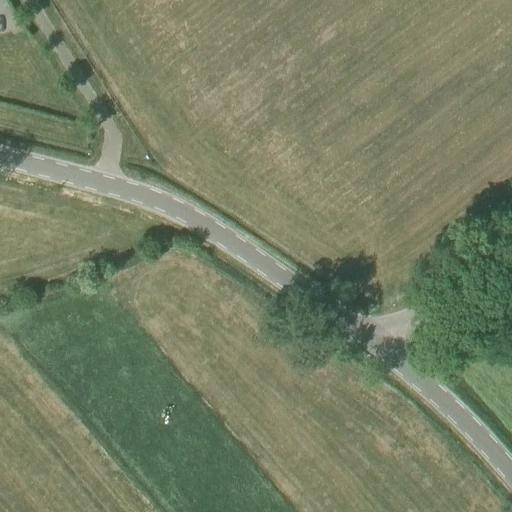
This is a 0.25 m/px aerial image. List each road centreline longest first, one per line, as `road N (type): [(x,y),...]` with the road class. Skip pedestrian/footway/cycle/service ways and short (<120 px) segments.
road 1 (tertiary): [(373,343),(208,226),(151,198),(0,158)]
road 2 (tertiary): [(511,476),(373,343)]
road 3 (unclassified): [(373,343),(511,235)]
